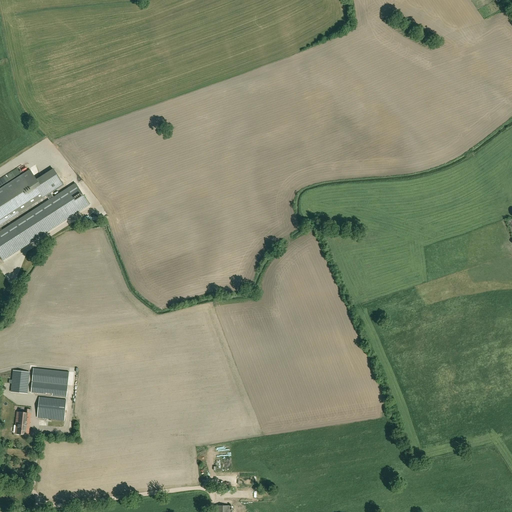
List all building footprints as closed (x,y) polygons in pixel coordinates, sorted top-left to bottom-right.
[(0,225),(47,196),(46,194),(39,184),(37,180),(30,170),(0,188),(0,225)] [(0,256),(3,261),(89,205),(75,183),(2,230),(0,226),(0,256)] [(68,385),(68,383),(69,372),(34,368),(32,381),(31,393),(34,393),(35,391),(46,392),(46,393),(56,394),(56,396),(66,397),(68,385)] [(28,392),(30,372),(13,370),(12,380),(10,379),(9,383),(12,383),(11,391),(28,392)] [(64,420),(66,400),(40,397),(37,418),(64,420)] [(28,435),(30,413),(17,412),(16,425),(15,434),(28,435)]
